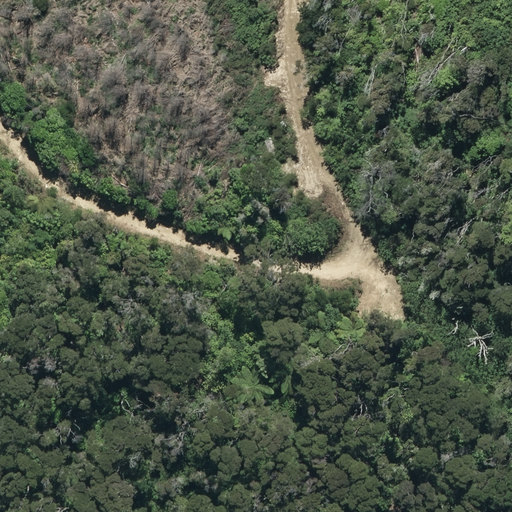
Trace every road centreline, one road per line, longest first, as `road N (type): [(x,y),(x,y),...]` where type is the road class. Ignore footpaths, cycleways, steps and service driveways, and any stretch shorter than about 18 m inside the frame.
road 1 (track): [(0,119),(67,193),(164,234),(298,268),(323,268),(353,249)]
road 2 (track): [(293,0),(290,41),(310,144),(352,214),(353,249)]
